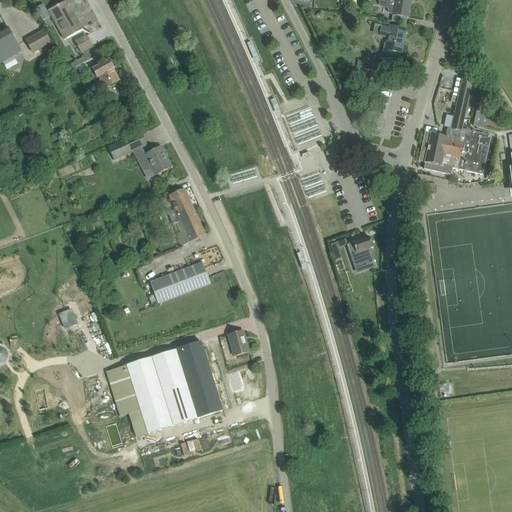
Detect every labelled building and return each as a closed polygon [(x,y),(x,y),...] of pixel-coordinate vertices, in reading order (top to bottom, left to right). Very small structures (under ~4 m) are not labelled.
[(382,0),(395,2),(394,10),(388,9),(387,11),(389,13),(390,14),(408,18),(411,0),(382,0)] [(69,10),(71,9),(67,1),(48,11),(65,40),(83,30),(81,31),(69,10)] [(40,9),(41,18),(48,17),(47,8),(40,9)] [(388,38),(385,50),(383,49),(381,59),(380,59),(380,60),(392,59),(393,52),(402,53),(406,30),(390,26),(389,29),(381,27),(380,36),(388,38)] [(0,32),(0,59),(2,63),(21,52),(8,28),(0,32)] [(44,31),(26,41),(33,53),(50,43),(44,31)] [(86,36),(74,43),(80,54),(82,53),(84,57),(68,66),(74,78),(80,76),(79,75),(88,70),(93,70),(98,62),(95,56),(96,56),(86,36)] [(356,72),(363,73),(364,69),(373,71),(376,57),(366,56),(365,62),(359,61),(356,72)] [(119,81),(113,70),(115,69),(116,66),(113,62),(110,61),(109,62),(109,61),(94,70),(98,78),(100,77),(101,81),(92,85),(96,93),(105,89),(119,81)] [(420,151),(418,162),(425,164),(424,170),(451,176),(452,169),(481,176),(491,137),(462,130),(473,82),(463,79),(461,85),(460,91),(451,129),(448,128),(446,138),(424,133),(422,144),(425,145),(423,151),(420,151)] [(473,126),(486,129),(490,111),(477,108),(473,126)] [(129,118),(111,127),(114,133),(115,136),(133,127),(129,118)] [(141,133),(108,148),(114,161),(133,153),(142,149),(147,146),(141,133)] [(150,169),(143,172),(148,180),(172,167),(161,147),(143,157),(150,169)] [(168,214),(182,246),(205,236),(184,189),(169,196),(176,211),(168,214)] [(348,245),(347,245),(354,266),(367,262),(367,264),(374,262),(375,261),(371,249),(373,248),(369,237),(348,245)] [(341,242),(330,245),(334,257),(339,255),(337,249),(343,247),(341,242)] [(203,263),(150,283),(158,305),(211,284),(203,263)] [(243,331),(228,336),(234,357),(249,353),(243,331)] [(199,343),(176,351),(197,419),(223,411),(201,343),(199,343)] [(176,351),(151,358),(173,427),(197,419),(176,351)] [(151,358),(106,373),(120,418),(141,411),(148,434),(173,427),(151,358)] [(452,383),(444,384),(444,389),(449,389),(449,394),(454,394),(452,383)]
